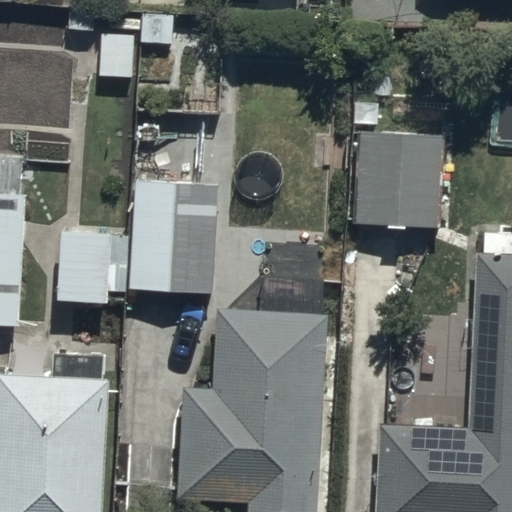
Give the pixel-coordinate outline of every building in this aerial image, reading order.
[(442,126),(357,124),(354,216),(439,219),(442,126)] [(0,317),(17,318),(23,190),(18,190),(20,152),(0,150),(0,317)] [(220,176),(136,172),(131,280),(215,283),(220,176)] [(110,224),(61,222),(58,292),(109,294),(110,285),(123,286),(125,229),(110,228),(110,224)] [(511,511),(511,227),(485,228),(485,246),(476,246),(469,419),(379,414),(373,511),(511,511)] [(262,240),(259,303),(212,301),(209,381),(185,380),(180,488),(245,490),(244,511),(315,511),(324,305),(321,305),(324,243),(262,240)] [(51,348),(51,368),(0,366),(0,511),(103,511),(107,369),(98,369),(98,349),(51,348)]
